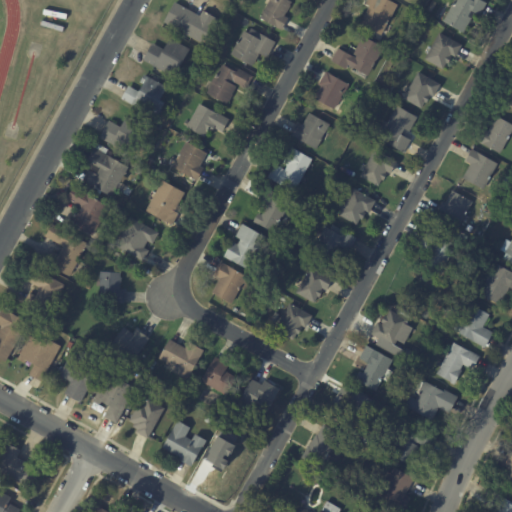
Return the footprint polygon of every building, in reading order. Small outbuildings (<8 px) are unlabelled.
[(283,15),(283,16),(287,18),(280,30),(259,18),(269,0),(286,0),(290,2),(288,5),(289,6),(286,12),(285,12),(283,15)] [(366,2),(367,0),(387,0),(396,5),(379,35),(359,24),(368,7),(365,4),(366,2)] [(431,0),(436,3),(429,13),(424,11),(431,0)] [(480,0),(484,2),(477,14),(472,11),(461,32),(442,21),(452,0),(480,0)] [(241,9),(236,6),(239,1),(244,4),(241,9)] [(188,10),(199,16),(202,11),(216,18),(202,44),(163,22),(174,2),(188,10)] [(42,9),(66,14),(65,19),(41,14),(42,9)] [(40,20),(63,27),(61,31),(39,24),(40,20)] [(273,44),(265,58),(258,53),(251,66),(230,54),(243,31),(247,33),(250,28),(274,42),(273,44)] [(459,46),(454,57),(450,54),(449,56),(450,56),(446,63),(445,62),(441,69),(424,59),(439,33),(460,45),(459,46)] [(330,61),(337,48),(351,56),(361,36),(382,47),(371,66),(370,65),(365,75),(345,65),(343,69),(330,61)] [(142,60),(151,43),(163,49),(169,38),(189,49),(173,77),(142,60)] [(251,78),(246,88),(238,84),(226,104),(206,92),(222,64),(231,69),(233,65),(253,76),(251,78)] [(341,91),(334,103),(332,103),(330,108),(311,97),(318,85),(315,83),(322,70),(345,83),(341,91)] [(438,86),(432,96),(428,94),(428,96),(429,96),(425,103),(424,102),(420,109),(403,99),(418,72),(439,84),(438,86)] [(121,99),(128,86),(137,91),(141,84),(139,83),(143,75),(166,88),(160,99),(164,101),(154,118),(121,99)] [(511,108),(497,99),(507,81),(511,83),(511,108)] [(227,121),(222,132),(213,128),(211,132),(208,130),(204,138),(186,128),(199,104),(228,120),(227,121)] [(408,131),(407,132),(402,129),(399,134),(409,140),(402,153),(389,145),(392,141),(377,132),(383,122),(387,124),(396,107),(415,118),(408,131)] [(324,131),(314,149),(290,135),(297,123),(301,125),(308,113),(328,124),(324,131)] [(99,138),(108,120),(119,126),(125,115),(145,126),(130,154),(99,138)] [(511,128),(499,153),(475,140),(482,128),(487,131),(495,116),(511,124),(511,128)] [(199,165),(198,166),(202,168),(194,181),(171,167),(185,142),(205,153),(199,165)] [(110,197),(101,192),(99,196),(79,184),(82,180),(74,176),(77,170),(85,174),(87,170),(95,175),(99,168),(85,160),(96,144),(107,150),(104,154),(127,167),(110,197)] [(300,176),(291,192),(266,177),(274,165),(283,170),(286,166),(281,164),(291,148),(310,159),(300,176)] [(395,163),(389,173),(386,172),(385,173),(386,173),(382,180),(381,179),(377,186),(359,176),(374,149),(396,161),(395,163)] [(465,159),(470,149),(497,164),(482,190),(461,178),(469,164),(464,161),(465,159)] [(137,175),(131,171),(135,165),(140,169),(137,175)] [(176,215),(170,225),(144,211),(161,180),(184,193),(173,211),(177,213),(176,215)] [(119,183),(129,189),(126,195),(120,192),(115,190),(119,183)] [(107,206),(90,237),(68,224),(71,217),(70,216),(72,213),(73,214),(76,209),(63,202),(72,186),(107,206)] [(251,222),(256,213),(259,215),(265,205),(256,200),(264,187),(288,201),(271,232),(251,222)] [(373,202),(368,213),(365,211),(360,219),(359,218),(355,225),(337,215),(352,188),(374,201),(373,202)] [(433,214),(440,202),(442,203),(449,190),(470,201),(455,228),(432,215),(433,214)] [(148,242),(145,240),(141,247),(145,250),(140,261),(111,244),(127,216),(155,232),(149,243),(148,242)] [(46,265),(44,264),(46,260),(44,259),(49,251),(55,254),(60,246),(42,235),(49,223),(84,243),(66,276),(46,265)] [(234,234),(240,224),(262,236),(243,269),(221,256),(230,241),(235,244),(238,239),(233,236),(234,234)] [(354,239),(348,251),(340,246),(332,261),(311,250),(324,227),(328,230),(331,225),(355,238),(354,239)] [(419,240),(425,229),(453,245),(438,273),(421,263),(428,251),(416,245),(419,240)] [(108,233),(113,236),(105,249),(100,246),(108,233)] [(511,264),(500,258),(503,252),(497,249),(503,239),(508,241),(511,234),(511,264)] [(305,263),(300,261),(303,255),(308,257),(305,263)] [(213,272),(219,262),(245,277),(230,304),(210,292),(219,279),(211,274),(213,272)] [(511,289),(507,287),(497,305),(476,292),(493,263),(511,273),(511,289)] [(76,264),(81,267),(79,272),(73,269),(76,264)] [(63,285),(45,318),(23,306),(26,302),(23,300),(28,293),(33,296),(38,288),(20,278),(27,265),(63,285)] [(331,280),(325,291),(321,289),(320,290),(321,291),(318,297),(316,296),(312,303),(294,293),(309,266),(332,278),(331,280)] [(460,273),(454,281),(450,278),(456,270),(460,273)] [(123,292),(123,303),(98,303),(98,272),(119,272),(118,289),(123,289),(123,292)] [(490,333),(482,347),(451,330),(454,325),(448,322),(461,299),(487,314),(480,326),(490,332),(490,333)] [(0,360),(0,308),(2,309),(5,304),(10,307),(7,312),(25,322),(3,362),(0,360)] [(311,317),(305,328),(302,327),(298,335),(296,334),(293,341),(274,330),(289,304),(311,316),(311,317)] [(392,312),(407,320),(391,347),(369,334),(376,322),(380,324),(381,323),(379,322),(383,315),(385,316),(388,310),(392,312)] [(132,326),(148,339),(131,361),(122,354),(118,359),(107,350),(128,323),(132,326)] [(103,327),(107,334),(99,338),(96,331),(103,327)] [(40,382),(27,375),(33,366),(24,361),(23,363),(16,360),(29,337),(38,342),(41,337),(59,347),(40,382)] [(171,341),(184,349),(187,342),(203,351),(186,380),(173,372),(175,369),(157,359),(168,339),(171,341)] [(477,358),(471,370),(461,365),(459,370),(460,371),(453,385),(448,383),(449,382),(435,375),(444,357),(443,356),(445,353),(446,354),(452,343),(466,351),(467,350),(478,357),(477,358)] [(359,370),(363,362),(357,358),(364,345),(389,360),(385,368),(391,372),(387,379),(382,376),(373,391),(352,379),(357,371),(358,371),(359,370)] [(401,352),(403,348),(416,355),(411,363),(399,356),(401,352)] [(75,401),(63,394),(70,383),(57,376),(68,357),(96,373),(79,403),(75,401)] [(216,358),(227,365),(223,371),(235,378),(225,396),(200,382),(214,357),(216,358)] [(268,412),(278,388),(262,381),(260,383),(249,378),(239,400),(268,412)] [(114,424),(102,418),(108,408),(99,403),(98,406),(91,402),(96,395),(92,393),(95,387),(99,389),(104,379),(115,385),(118,380),(134,389),(131,395),(134,397),(128,409),(124,407),(115,424),(114,424)] [(456,399),(447,413),(438,408),(430,422),(403,406),(409,396),(414,400),(417,395),(416,394),(416,393),(411,390),(418,379),(423,382),(441,392),(443,390),(456,398),(456,399)] [(146,439),(135,432),(137,430),(132,427),(133,425),(128,422),(138,403),(143,406),(147,399),(163,409),(146,439)] [(187,431),(184,436),(190,440),(193,434),(205,441),(189,467),(177,459),(178,457),(161,447),(176,420),(189,428),(187,431)] [(300,457),(307,445),(308,446),(315,434),(316,435),(321,426),(338,435),(333,444),(335,445),(330,453),(329,452),(328,455),(338,461),(330,475),(300,457)] [(435,439),(429,450),(418,444),(407,463),(389,454),(404,426),(420,434),(422,430),(435,438),(435,439)] [(21,450),(22,450),(19,458),(43,471),(33,489),(0,471),(0,457),(8,443),(21,450)] [(499,462),(506,450),(511,453),(511,484),(503,480),(508,470),(498,465),(499,462)] [(413,482),(405,496),(410,499),(402,511),(397,511),(374,498),(380,488),(377,486),(386,472),(391,475),(394,469),(414,480),(413,482)] [(12,500),(11,503),(23,510),(21,511),(0,511),(0,490),(14,497),(12,500)] [(489,505),(495,494),(511,503),(511,511),(490,511),(491,510),(488,508),(489,505)] [(294,511),(297,507),(305,511),(314,511),(315,511),(318,511),(325,501),(341,510),(340,511),(294,511)]
